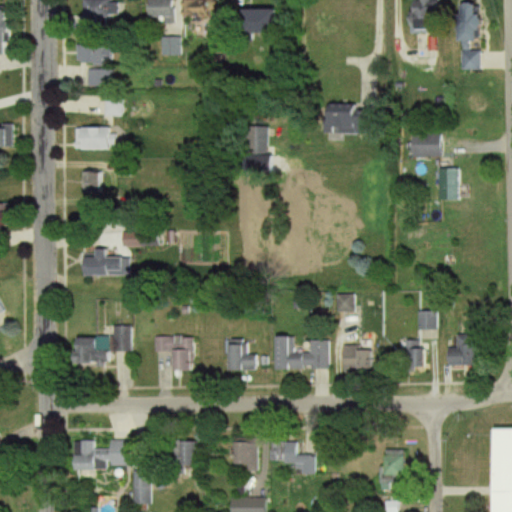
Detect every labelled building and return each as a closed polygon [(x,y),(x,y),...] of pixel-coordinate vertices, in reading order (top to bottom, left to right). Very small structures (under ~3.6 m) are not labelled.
[(87,0),(87,25),(122,25),(122,0),(87,0)] [(176,0),(143,0),(145,21),(177,19),(176,0)] [(186,0),(187,21),(221,21),(220,0),(186,0)] [(444,0),(422,0),(423,34),(445,34),(444,0)] [(487,71),(487,52),(477,51),(478,43),(488,44),(488,6),(469,6),(468,70),(487,71)] [(0,12),(0,71),(17,70),(15,11),(0,12)] [(289,11),(265,11),(265,35),(289,35),(289,11)] [(180,51),(180,38),(166,38),(166,51),(180,51)] [(81,44),(81,65),(113,65),(113,44),(81,44)] [(115,88),(115,70),(89,70),(89,88),(115,88)] [(103,98),(75,98),(75,115),(103,115),(103,98)] [(126,118),(126,100),(106,100),(106,118),(126,118)] [(341,135),(378,135),(378,111),(341,111),(341,135)] [(0,149),(19,149),(19,130),(0,129),(0,149)] [(81,151),(122,151),(122,129),(81,129),(81,151)] [(416,135),(416,158),(446,158),(446,135),(416,135)] [(86,194),(116,194),(116,163),(86,164),(86,194)] [(465,169),(442,169),(442,202),(465,202),(465,169)] [(0,227),(17,228),(17,203),(0,203),(0,227)] [(115,259),(115,250),(103,250),(103,259),(91,259),(91,278),(132,278),(132,259),(115,259)] [(0,317),(10,311),(0,296),(0,317)] [(441,312),(423,312),(423,329),(441,329),(441,312)] [(80,366),(113,365),(113,352),(135,352),(134,326),(116,326),(116,337),(80,338),(80,366)] [(479,343),(479,334),(460,334),(460,368),(490,368),(490,343),(479,343)] [(278,337),(279,370),(333,369),(332,340),(312,341),(312,353),(298,353),(297,336),(278,337)] [(157,352),(177,352),(177,371),(199,371),(199,337),(157,337),(157,352)] [(253,356),(253,340),(234,340),(234,370),(269,370),(269,356),(253,356)] [(411,341),(411,368),(432,368),(432,341),(411,341)] [(347,346),(347,372),(379,372),(379,346),(347,346)] [(499,511),(499,428),(511,428),(511,511),(499,511)] [(264,466),(264,439),(242,439),(242,466),(264,466)] [(108,471),(108,464),(130,465),(131,440),(115,440),(115,448),(98,447),(98,441),(87,441),(86,470),(108,471)] [(189,441),(189,466),(207,466),(207,441),(189,441)] [(305,475),(319,475),(319,455),(304,455),(304,441),(276,441),(276,463),(305,463),(305,475)] [(410,450),(389,450),(389,466),(384,466),(384,490),(395,490),(395,484),(410,484),(410,450)] [(271,511),(271,499),(235,499),(235,511),(271,511)]
